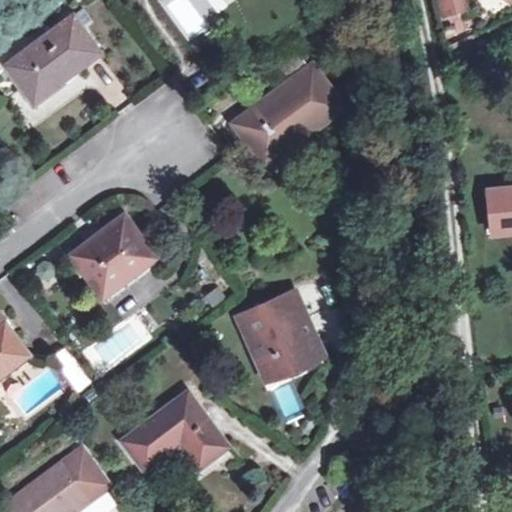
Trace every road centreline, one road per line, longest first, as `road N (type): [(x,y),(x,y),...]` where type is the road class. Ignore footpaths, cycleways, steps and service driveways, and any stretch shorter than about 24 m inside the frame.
road 1 (track): [(484,511),(444,128),(417,0)]
road 2 (residential): [(0,260),(166,133)]
